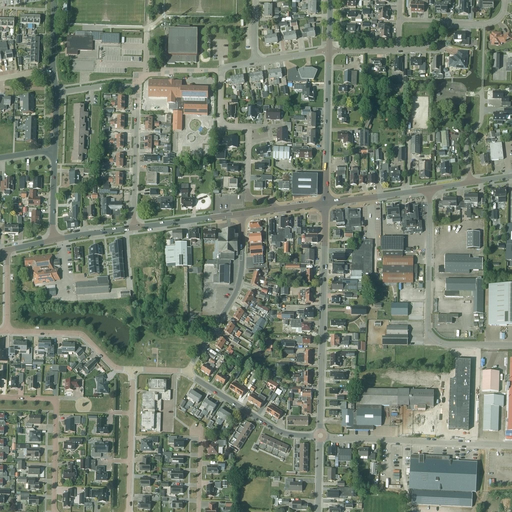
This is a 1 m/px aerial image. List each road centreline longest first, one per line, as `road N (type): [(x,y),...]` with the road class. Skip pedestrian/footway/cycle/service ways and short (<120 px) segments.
road 1 (tertiary): [(320,434),(325,203)]
road 2 (unclassified): [(511,347),(432,340),(430,190)]
road 3 (unclassified): [(320,434),(511,445)]
road 4 (unclassified): [(188,372),(238,288),(242,214)]
road 5 (tertiary): [(325,203),(328,51)]
road 6 (unclassified): [(320,434),(282,432),(188,372)]
road 7 (residential): [(6,333),(81,334),(116,369),(133,370)]
road 8 (residential): [(132,227),(137,87)]
